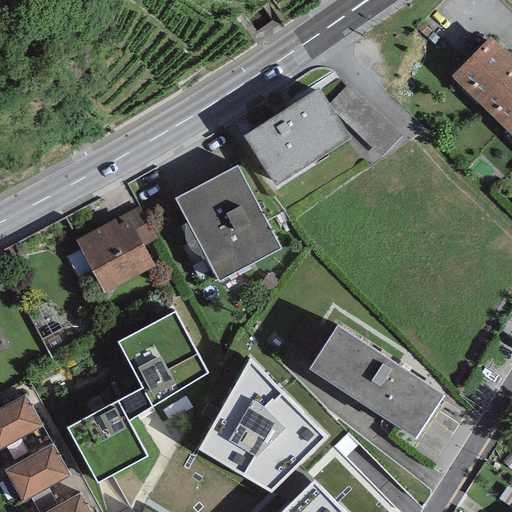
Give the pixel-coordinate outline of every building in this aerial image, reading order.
[(428,20),(445,4),(441,0),(432,0),(420,13),(428,20)] [(451,74),(480,103),(511,71),(511,57),(490,36),(451,74)] [(511,71),(480,103),(505,128),(511,120),(511,71)] [(401,134),(348,84),(330,104),(380,155),(401,134)] [(319,89),(244,136),(276,186),(351,139),(319,89)] [(237,167),(176,199),(219,281),(281,248),(237,167)] [(139,206),(115,219),(118,225),(129,219),(144,246),(157,238),(139,206)] [(115,219),(76,240),(105,293),(155,266),(144,246),(129,219),(118,225),(115,219)] [(141,388),(69,427),(98,481),(146,455),(126,419),(209,373),(175,310),(116,342),(141,388)] [(444,396),(338,327),(310,369),(416,439),(444,396)] [(0,352),(10,347),(0,328),(0,352)] [(242,372),(200,459),(285,500),(327,413),(242,372)] [(25,395),(0,408),(0,448),(41,426),(25,395)] [(53,444),(5,469),(22,501),(69,476),(53,444)] [(90,511),(80,493),(46,511),(90,511)]
